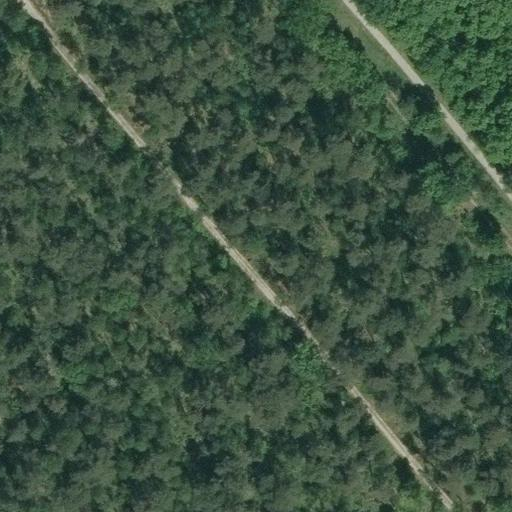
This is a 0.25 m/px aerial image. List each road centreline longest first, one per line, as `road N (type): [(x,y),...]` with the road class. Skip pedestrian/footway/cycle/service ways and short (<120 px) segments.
road 1 (track): [(20,0),(456,511)]
road 2 (track): [(511,247),(305,0)]
